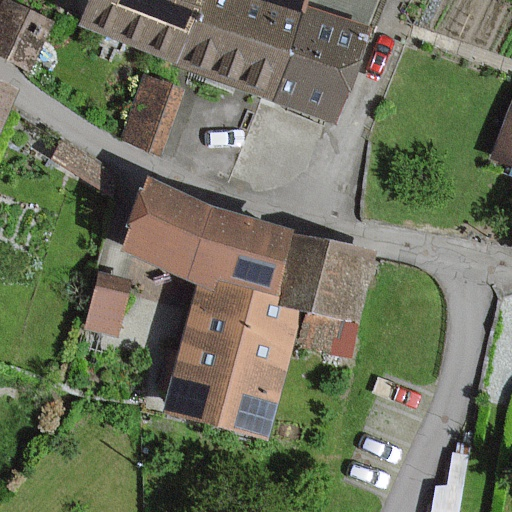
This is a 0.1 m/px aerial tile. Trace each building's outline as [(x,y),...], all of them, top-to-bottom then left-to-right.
[(57,21),(12,0),(7,0),(0,15),(0,50),(35,67),(57,21)] [(97,0),(87,30),(186,65),(209,0),(97,0)] [(308,10),(280,0),(209,0),(186,65),(280,99),(311,7),(308,10)] [(280,0),(308,10),(311,0),(280,0)] [(311,0),(308,10),(311,7),(328,14),(370,28),(380,0),(311,0)] [(370,28),(328,14),(311,7),(280,99),(342,121),(375,30),(370,28)] [(184,89),(144,76),(125,132),(166,145),(184,89)] [(0,81),(0,134),(19,89),(0,81)] [(511,119),(495,166),(511,171),(511,119)] [(152,188),(130,259),(195,279),(217,208),(152,188)] [(307,236),(217,208),(195,279),(210,284),(171,412),(271,443),(301,349),(311,316),(284,308),(307,236)] [(354,365),(387,260),(307,236),(284,308),(311,316),(301,349),(354,365)] [(95,263),(81,317),(118,326),(132,272),(95,263)]
